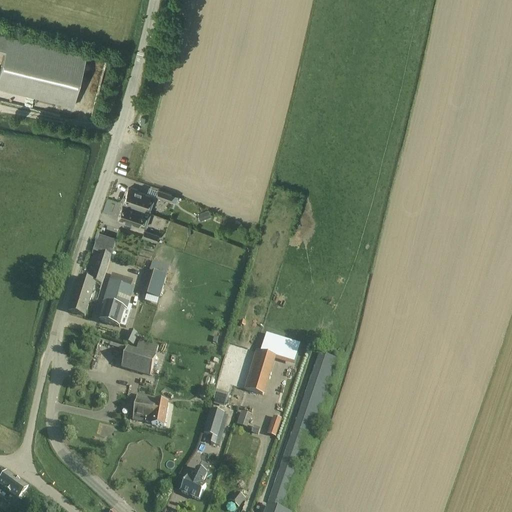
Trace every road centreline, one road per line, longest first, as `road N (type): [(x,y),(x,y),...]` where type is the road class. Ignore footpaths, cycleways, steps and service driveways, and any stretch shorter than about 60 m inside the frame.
road 1 (unclassified): [(56,329),(153,0)]
road 2 (residential): [(120,511),(53,438),(56,329)]
road 3 (unclassified): [(18,470),(56,329)]
